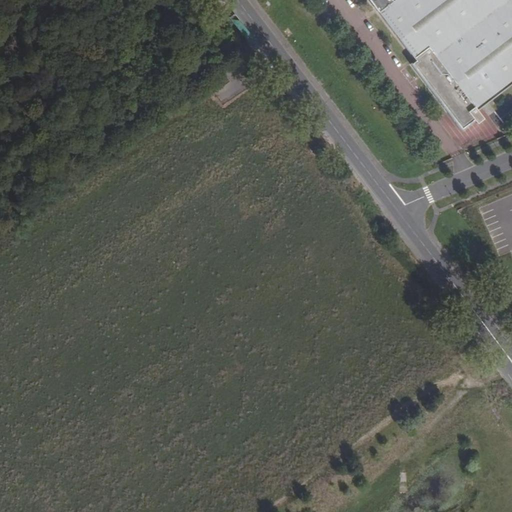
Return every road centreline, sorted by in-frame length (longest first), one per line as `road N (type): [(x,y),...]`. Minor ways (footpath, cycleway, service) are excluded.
road 1 (secondary): [(396,209),(237,0)]
road 2 (secondary): [(502,347),(396,209)]
road 3 (unclassified): [(396,209),(511,159)]
